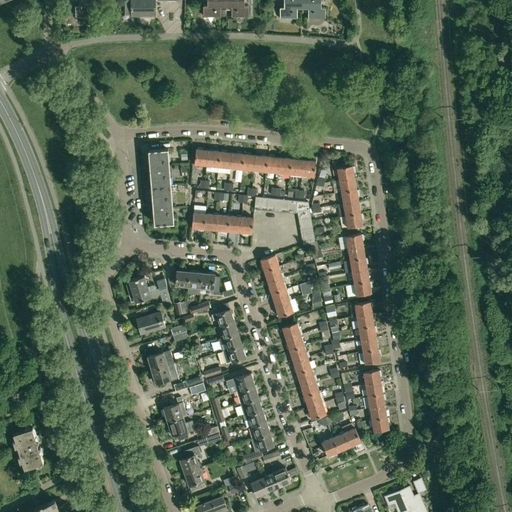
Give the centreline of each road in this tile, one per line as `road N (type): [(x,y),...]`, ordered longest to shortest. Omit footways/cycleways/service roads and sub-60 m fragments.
road 1 (residential): [(322,501),(380,476),(408,450),(411,433),(371,150),(187,127),(116,134)]
road 2 (tertiary): [(137,511),(40,193)]
road 3 (tertiary): [(40,193),(59,307),(123,511)]
road 4 (residential): [(52,49),(119,36),(344,45),(356,37)]
road 5 (residential): [(174,511),(102,283),(127,245)]
road 6 (residential): [(317,491),(235,258)]
road 7 (residential): [(0,409),(47,397),(71,474)]
